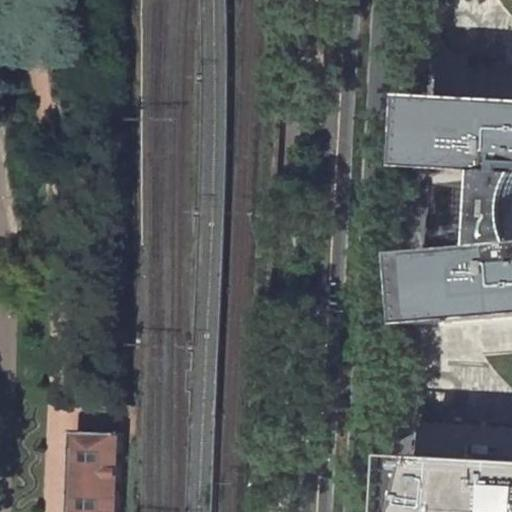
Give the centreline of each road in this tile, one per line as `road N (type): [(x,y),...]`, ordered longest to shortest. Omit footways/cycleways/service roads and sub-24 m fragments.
road 1 (primary): [(358,511),(390,0)]
road 2 (primary): [(344,0),(316,511)]
